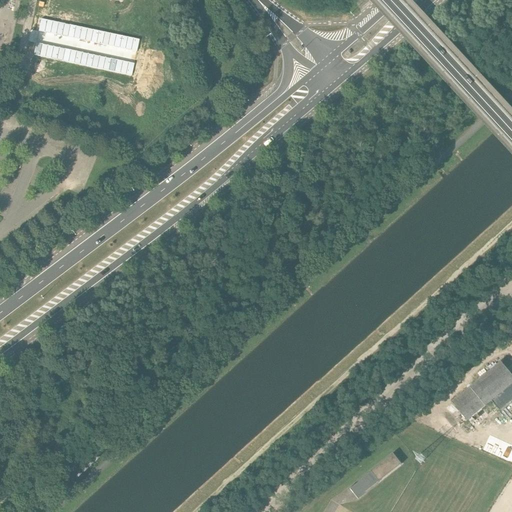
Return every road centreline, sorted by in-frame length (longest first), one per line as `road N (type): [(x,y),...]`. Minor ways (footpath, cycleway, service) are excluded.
road 1 (track): [(189,511),(511,218)]
road 2 (primary): [(0,352),(338,82)]
road 3 (primary): [(278,98),(0,313)]
road 4 (unclassified): [(511,285),(257,511)]
road 5 (secondary): [(511,132),(389,0)]
road 6 (primary): [(338,82),(432,0)]
